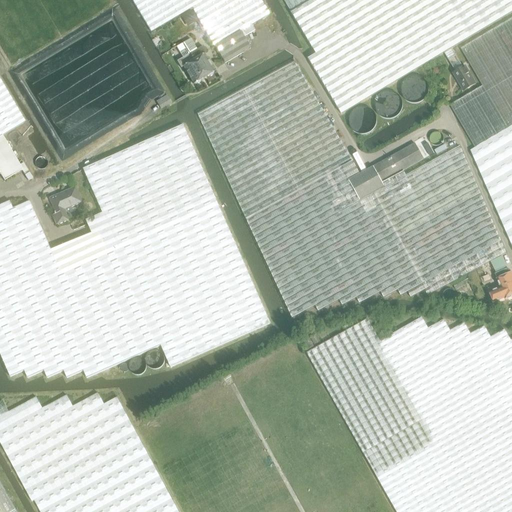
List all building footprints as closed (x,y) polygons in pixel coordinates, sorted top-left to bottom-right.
[(130,0),(150,33),(191,9),(201,25),(213,47),(239,32),(251,25),(269,15),(259,0),(130,0)] [(283,0),(290,12),(310,0),(283,0)] [(444,53),(455,72),(463,68),(449,45),(511,7),(511,0),(315,0),(292,14),(315,53),(309,56),(344,114),(444,53)] [(191,10),(184,14),(190,25),(197,21),(191,10)] [(511,18),(460,49),(482,86),(450,106),(475,149),(470,151),(497,213),(511,248),(511,18)] [(251,25),(239,32),(243,38),(255,31),(251,25)] [(213,47),(224,64),(250,48),(243,38),(239,32),(213,47)] [(203,78),(206,76),(209,77),(212,75),(213,72),(214,72),(203,55),(206,53),(202,47),(195,51),(192,46),(193,45),(190,39),(183,43),(203,78)] [(183,43),(176,48),(182,58),(176,62),(180,69),(182,67),(192,84),(193,84),(196,84),(199,83),(200,80),(203,78),(183,43)] [(403,172),(382,184),(384,188),(359,202),(347,181),(359,175),(295,62),(197,115),(292,321),(315,308),(318,314),(339,302),(343,308),(357,300),(360,306),(381,294),(384,300),(398,292),(401,297),(408,293),(411,299),(425,291),(428,297),(452,284),(466,276),(479,269),(506,254),(460,147),(428,164),(404,175),(403,172)] [(465,67),(463,68),(455,72),(453,74),(463,91),(476,84),(465,67)] [(0,137),(2,137),(25,123),(0,81),(0,137)] [(167,95),(156,102),(161,109),(172,103),(167,95)] [(396,112),(395,103),(384,104),(385,113),(396,112)] [(51,251),(50,251),(30,202),(13,210),(10,202),(0,206),(0,355),(10,377),(24,371),(27,379),(44,371),(47,378),(64,371),(67,378),(83,371),(86,379),(161,346),(170,368),(270,325),(183,126),(83,170),(102,213),(86,221),(92,234),(99,231),(110,256),(62,277),(51,251)] [(444,139),(444,138),(443,135),(442,133),(441,132),(438,130),(436,129),(434,129),(431,130),(428,132),(426,135),(426,139),(427,142),(429,145),(432,147),(434,147),(438,147),(441,145),(443,142),(444,139)] [(0,137),(0,175),(3,182),(22,170),(2,137),(0,137)] [(51,143),(63,161),(88,145),(85,140),(67,151),(58,138),(51,143)] [(382,184),(403,172),(423,160),(422,157),(428,154),(420,141),(414,144),(373,168),(373,167),(359,175),(347,181),(359,202),(384,188),(382,184)] [(25,149),(32,159),(42,152),(35,142),(25,149)] [(29,173),(24,176),(28,182),(33,180),(29,173)] [(83,203),(76,187),(49,199),(55,212),(54,213),(55,215),(52,216),(56,226),(69,220),(65,210),(83,203)] [(99,231),(92,234),(51,251),(62,277),(110,256),(99,231)] [(502,257),(491,263),(496,273),(507,267),(502,257)] [(511,284),(511,273),(511,274),(510,275),(507,269),(494,275),(500,289),(511,284)] [(466,277),(452,284),(455,290),(469,283),(466,277)] [(511,284),(500,289),(489,293),(493,304),(504,299),(505,299),(506,299),(507,300),(511,298),(511,296),(511,295),(511,284)] [(511,511),(511,340),(510,341),(505,331),(491,338),(484,327),(471,335),(464,324),(450,332),(444,321),(428,329),(421,318),(380,342),(367,319),(306,354),(363,455),(395,511),(511,511)] [(311,338),(314,345),(320,342),(317,335),(311,338)] [(308,336),(302,339),(308,350),(314,347),(308,336)] [(162,364),(162,360),(160,357),(158,355),(156,354),(152,353),(148,354),(145,356),(144,357),(143,359),(142,361),(142,363),(142,367),(144,370),(147,372),(148,373),(151,374),(154,374),(157,373),(158,372),(160,370),(161,368),(162,366),(162,364)] [(223,378),(227,386),(234,382),(230,374),(223,378)] [(178,511),(170,496),(117,398),(104,405),(98,394),(73,407),(67,396),(42,409),(36,398),(32,400),(9,413),(3,402),(0,403),(0,441),(29,496),(32,502),(32,503),(35,502),(40,511),(178,511)]
